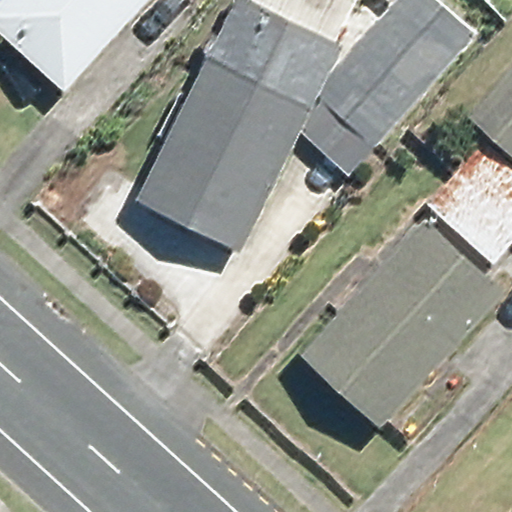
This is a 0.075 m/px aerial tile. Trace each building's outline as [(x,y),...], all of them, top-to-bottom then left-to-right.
[(0,0),(0,40),(62,93),(142,0),(0,0)] [(227,0),(128,200),(231,250),(332,46),(238,0),(227,0)] [(410,0),(322,95),(371,140),(470,32),(435,0),(410,0)] [(511,58),(468,111),(511,147),(511,58)] [(511,182),(470,146),(421,204),(489,261),(511,234),(511,182)] [(453,260),(418,215),(294,357),(378,430),(502,288),(453,260)]
